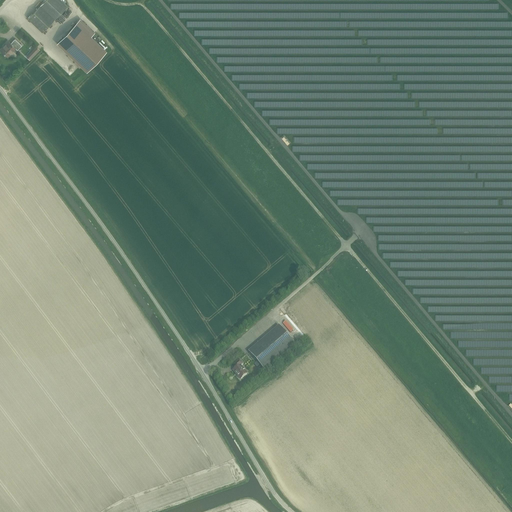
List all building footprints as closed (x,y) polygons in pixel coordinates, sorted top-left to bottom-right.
[(60,0),(44,0),(28,18),(42,32),(67,6),(60,0)] [(76,23),(57,42),(81,65),(85,70),(105,51),(97,44),(76,23)] [(4,47),(1,50),(4,53),(4,54),(4,55),(5,56),(6,56),(7,56),(7,57),(15,48),(17,50),(22,45),(15,39),(11,43),(9,42),(7,44),(6,43),(3,47),(4,47)] [(27,58),(30,60),(40,50),(37,47),(27,58)] [(249,352),(265,371),(296,345),(279,326),(249,352)] [(237,376),(241,379),(247,374),(241,366),(243,364),(240,360),(234,364),(237,367),(234,370),(238,375),(237,376)]
